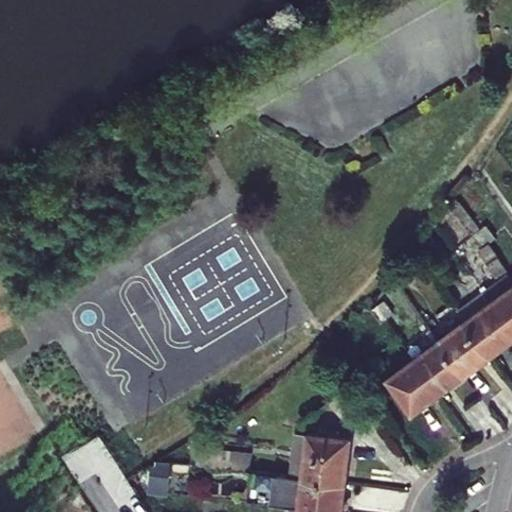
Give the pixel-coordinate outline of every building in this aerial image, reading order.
[(480,230),(489,243),(495,239),(487,226),(480,230)] [(473,235),(482,248),(489,243),(480,230),(473,235)] [(478,251),(497,281),(508,272),(489,243),(482,248),(478,251)] [(428,268),(437,281),(444,277),(435,264),(428,268)] [(511,331),(511,277),(508,272),(497,281),(483,291),(490,302),(511,331)] [(483,291),(457,310),(465,321),(490,356),(511,339),(511,331),(490,302),(483,291)] [(378,306),(388,318),(394,314),(385,301),(378,306)] [(381,323),(388,318),(378,306),(372,311),(381,323)] [(439,340),(465,374),(490,356),(465,321),(439,340)] [(413,359),(439,393),(465,374),(439,340),(432,330),(407,349),(413,359)] [(388,377),(414,412),(439,393),(413,359),(388,377)] [(351,425),(367,410),(346,386),(329,400),(351,425)] [(295,432),(289,475),(304,477),(309,433),(295,432)] [(304,477),(347,482),(352,437),(309,432),(309,433),(304,477)] [(106,438),(66,452),(77,481),(116,467),(106,438)] [(198,444),(196,464),(207,466),(217,467),(219,450),(220,447),(198,444)] [(223,467),(250,470),(252,454),(219,450),(217,467),(223,467)] [(154,490),(174,492),(178,460),(157,458),(154,490)] [(207,466),(206,474),(222,475),(223,467),(217,467),(207,466)] [(289,475),(279,474),(275,505),(300,508),(335,511),(342,511),(347,482),(304,477),(289,475)]
